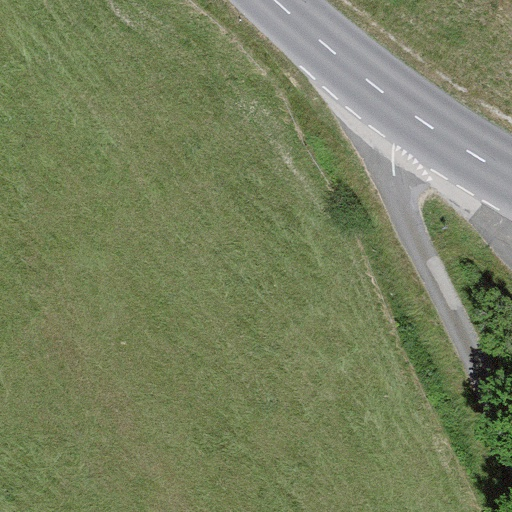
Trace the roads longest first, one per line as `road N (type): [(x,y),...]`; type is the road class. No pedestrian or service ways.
road 1 (unclassified): [(385,96),(406,222),(511,439)]
road 2 (secondary): [(274,0),(385,96)]
road 3 (secondary): [(385,96),(497,168)]
